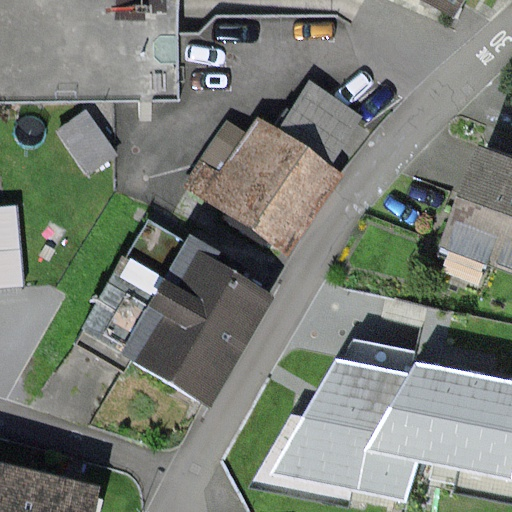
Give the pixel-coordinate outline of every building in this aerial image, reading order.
[(273,138),(322,171),(356,122),(306,89),(273,138)] [(255,126),(207,198),(275,243),(322,171),(273,138),(255,126)] [(511,156),(484,147),(453,240),(511,259),(511,156)] [(115,276),(153,299),(182,250),(145,228),(115,276)] [(114,276),(80,331),(203,405),(263,306),(230,287),(234,281),(238,274),(186,243),(182,250),(153,299),(115,276),(114,276)] [(511,372),(420,353),(410,364),(340,352),(276,465),(413,499),(423,481),(511,498),(511,372)] [(87,511),(91,498),(0,476),(0,511),(87,511)]
